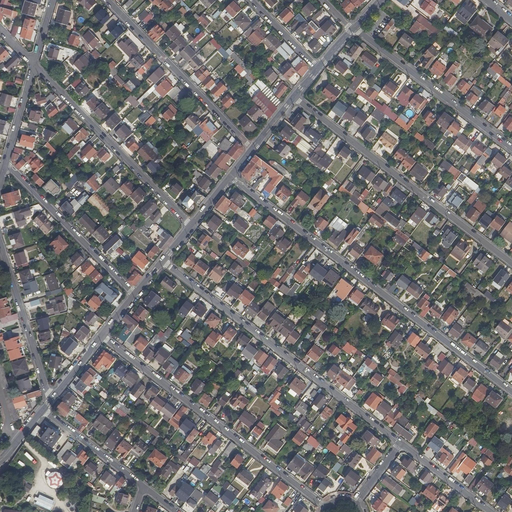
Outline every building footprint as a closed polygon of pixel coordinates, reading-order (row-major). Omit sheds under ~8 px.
[(2,0),(1,4),(0,6),(0,7),(1,8),(6,9),(9,0),(2,0)] [(96,3),(92,0),(78,0),(89,10),(96,3)] [(168,0),(164,0),(160,4),(159,5),(167,12),(168,11),(169,12),(172,9),(171,7),(173,5),(168,0)] [(199,0),(208,9),(215,2),(213,0),(199,0)] [(237,3),(234,0),(225,9),(234,18),(242,10),(236,4),(237,3)] [(298,0),(294,0),(290,5),(293,8),(300,2),(298,0)] [(354,6),(350,1),(348,0),(344,0),(341,4),(348,12),(354,6)] [(437,5),(431,0),(425,0),(420,7),(431,15),(435,9),(435,8),(437,5)] [(459,13),(468,21),(469,20),(477,10),(474,8),(476,6),(474,4),(470,0),(459,13)] [(23,14),(37,18),(38,14),(36,14),(38,5),(26,1),(23,14)] [(309,3),(302,10),(309,16),(316,10),(309,3)] [(6,9),(1,8),(0,9),(0,12),(4,14),(12,16),(11,17),(16,19),(18,13),(6,9)] [(105,25),(112,17),(102,8),(95,16),(105,25)] [(286,8),(279,15),(287,23),(294,16),(286,8)] [(60,10),(55,26),(66,30),(71,13),(60,10)] [(323,12),(320,10),(317,13),(307,23),(316,31),(319,29),(315,24),(314,23),(312,21),(312,20),(313,21),(316,19),(323,12)] [(213,16),(216,19),(221,13),(219,11),(213,16)] [(140,19),(142,21),(149,15),(146,12),(140,19)] [(235,21),(241,28),(249,20),(242,14),(235,21)] [(299,14),(296,16),(298,18),(297,20),(290,26),(293,29),(295,31),(298,28),(306,21),(303,19),(302,17),(299,14)] [(196,21),(199,24),(201,21),(206,26),(207,25),(208,25),(211,22),(203,15),(200,18),(200,17),(196,21)] [(420,16),(417,20),(426,27),(433,33),(436,36),(441,32),(420,16)] [(485,39),(493,29),(478,17),(470,27),(485,39)] [(27,18),(24,28),(34,31),(36,21),(27,18)] [(395,25),(398,22),(393,18),(389,23),(386,27),(384,30),(387,32),(390,28),(394,30),(396,28),(395,27),(396,26),(395,25)] [(112,19),(105,24),(107,28),(115,23),(112,19)] [(170,28),(162,20),(158,25),(165,33),(170,28)] [(249,20),(241,28),(243,30),(250,22),(249,20)] [(261,23),(258,20),(246,31),(248,33),(253,28),(255,30),(261,23)] [(424,30),(426,27),(417,20),(410,29),(415,33),(420,27),(424,30)] [(199,24),(204,30),(212,22),(211,22),(208,25),(207,25),(206,26),(201,21),(199,24)] [(307,23),(307,22),(306,21),(298,28),(295,31),(298,33),(303,29),(305,28),(306,30),(308,29),(313,34),(316,32),(307,23)] [(329,21),(322,28),(331,37),(338,30),(329,21)] [(166,33),(174,42),(181,35),(182,35),(176,29),(179,26),(176,23),(166,33)] [(158,25),(157,24),(155,27),(154,26),(152,27),(153,28),(148,34),(156,42),(165,33),(158,25)] [(455,34),(457,31),(447,25),(445,28),(455,34)] [(31,41),(34,31),(24,28),(21,38),(31,41)] [(262,41),(267,36),(264,33),(262,34),(257,29),(254,32),(248,38),(257,47),(262,41)] [(118,39),(123,34),(120,31),(115,36),(118,39)] [(100,42),(90,32),(83,38),(84,42),(88,47),(89,45),(93,49),(100,42)] [(204,35),(201,32),(196,38),(199,41),(204,35)] [(322,37),(316,32),(314,34),(312,36),(314,38),(318,41),(322,37)] [(488,43),(500,52),(508,42),(496,32),(488,43)] [(273,52),(276,50),(281,45),(270,33),(267,36),(262,41),(273,52)] [(414,41),(404,34),(399,42),(408,49),(414,41)] [(79,37),(71,35),(68,44),(78,47),(80,42),(79,41),(80,39),(79,37)] [(181,48),(183,50),(187,46),(189,44),(181,35),(174,42),(169,47),(176,53),(181,48)] [(214,38),(210,42),(218,51),(222,47),(214,38)] [(317,41),(315,39),(308,46),(315,53),(322,46),(317,41)] [(120,44),(122,46),(121,47),(131,58),(139,51),(129,40),(125,44),(122,42),(120,44)] [(276,50),(285,60),(294,51),(287,45),(284,41),(281,45),(276,50)] [(363,49),(356,44),(347,55),(354,60),(363,49)] [(423,64),(428,68),(440,53),(436,49),(433,45),(424,53),(427,58),(423,64)] [(92,54),(97,59),(107,50),(102,46),(96,52),(95,51),(92,54)] [(184,59),(188,63),(195,56),(196,55),(187,46),(183,50),(180,53),(185,58),(184,59)] [(266,54),(264,52),(263,50),(258,46),(253,52),(252,51),(251,53),(253,56),(255,54),(260,59),(266,54)] [(9,54),(2,47),(0,49),(0,59),(5,64),(11,57),(9,55),(9,54)] [(60,50),(52,47),(49,57),(57,60),(60,50)] [(372,67),(377,61),(365,52),(360,58),(372,67)] [(86,53),(83,56),(79,60),(81,62),(84,65),(87,68),(90,64),(88,62),(89,60),(87,58),(89,56),(86,53)] [(233,53),(230,56),(234,60),(238,64),(242,61),(233,53)] [(138,68),(140,69),(145,64),(146,63),(144,62),(145,62),(137,55),(130,61),(137,69),(138,68)] [(20,61),(15,56),(4,67),(6,69),(11,70),(20,61)] [(77,60),(75,58),(73,60),(70,56),(65,61),(72,68),(75,65),(74,64),(77,60)] [(195,56),(188,63),(196,71),(203,64),(195,56)] [(298,56),(290,64),(294,68),(302,77),(308,69),(308,65),(298,56)] [(154,62),(151,59),(146,63),(145,64),(148,68),(154,62)] [(249,76),(253,72),(242,61),(238,64),(243,69),(247,73),(249,76)] [(348,68),(340,61),(335,67),(343,74),(348,68)] [(437,61),(430,70),(438,76),(439,74),(442,71),(443,71),(446,68),(437,61)] [(455,61),(445,74),(447,76),(444,80),(451,86),(457,79),(451,74),(459,64),(455,61)] [(491,68),(498,73),(501,69),(495,63),(491,68)] [(271,81),(280,72),(273,65),(265,74),(271,81)] [(113,76),(114,78),(118,73),(114,69),(113,69),(110,66),(107,68),(109,69),(110,71),(109,72),(111,75),(113,76)] [(211,74),(203,66),(195,75),(202,82),(211,74)] [(493,78),(496,80),(500,75),(498,73),(491,68),(489,66),(487,69),(495,75),(493,78)] [(149,78),(155,84),(165,74),(159,68),(149,78)] [(85,71),(71,85),(83,97),(90,91),(84,85),(85,84),(81,80),(87,74),(85,71)] [(255,82),(249,76),(247,73),(244,76),(253,84),(255,82)] [(355,91),(364,79),(358,74),(349,87),(355,91)] [(295,75),(289,81),(293,84),(298,78),(295,75)] [(508,85),(510,87),(511,84),(500,75),(499,77),(508,84),(509,85),(508,85)] [(210,88),(212,90),(217,86),(217,85),(209,77),(203,83),(209,89),(210,88)] [(157,87),(154,91),(162,99),(174,88),(171,85),(172,83),(167,78),(158,86),(157,87)] [(273,92),(270,89),(259,78),(255,82),(279,106),(282,102),(274,96),(273,92)] [(390,79),(388,81),(392,84),(393,84),(398,88),(399,86),(390,79)] [(467,94),(469,91),(477,81),(475,79),(473,83),(471,84),(471,85),(467,83),(463,80),(458,87),(467,94)] [(131,93),(132,94),(138,89),(136,86),(130,81),(129,82),(124,86),(131,93)] [(388,81),(382,89),(387,93),(391,96),(398,88),(393,84),(392,84),(388,81)] [(227,88),(221,82),(217,85),(217,86),(212,92),(217,97),(224,91),(227,88)] [(279,106),(255,82),(253,84),(244,93),(246,94),(256,105),(264,113),(269,118),(279,106)] [(287,85),(284,83),(283,83),(283,84),(275,94),(279,98),(287,88),(286,86),(287,85)] [(137,102),(140,104),(145,99),(154,91),(157,87),(158,86),(155,84),(137,102)] [(340,93),(329,84),(322,92),(334,101),(340,93)] [(176,86),(167,95),(172,100),(181,91),(176,86)] [(405,105),(414,93),(406,87),(397,98),(405,105)] [(373,100),(378,93),(371,88),(366,94),(373,100)] [(487,96),(492,99),(497,93),(492,90),(487,96)] [(508,90),(500,101),(502,103),(505,100),(504,99),(510,92),(508,90)] [(467,94),(466,95),(468,97),(467,98),(473,103),(478,97),(479,95),(477,94),(476,96),(469,91),(467,94)] [(13,96),(2,93),(0,101),(0,105),(9,108),(11,104),(13,96)] [(425,100),(416,93),(410,102),(418,109),(425,100)] [(41,108),(45,109),(51,103),(56,99),(51,94),(46,100),(45,98),(41,99),(36,100),(38,105),(40,105),(41,108)] [(234,102),(234,103),(236,102),(238,100),(236,98),(234,100),(228,94),(221,101),(225,105),(228,108),(234,102)] [(364,109),(371,114),(376,108),(371,104),(369,102),(368,103),(362,98),(363,98),(363,97),(359,94),(355,98),(366,106),(364,109)] [(87,103),(94,111),(101,104),(93,97),(87,103)] [(478,107),(489,115),(492,110),(495,107),(486,99),(482,104),(481,103),(479,107),(478,107)] [(348,107),(338,100),(331,110),(341,117),(343,115),(348,107)] [(45,109),(51,120),(52,119),(52,118),(58,112),(57,110),(55,109),(51,103),(45,109)] [(495,107),(492,110),(495,113),(496,112),(502,117),(507,111),(500,105),(498,103),(495,107)] [(101,104),(94,111),(102,119),(110,111),(102,104),(101,104)] [(178,112),(171,105),(160,115),(166,121),(167,120),(168,121),(170,119),(171,119),(178,112)] [(256,121),(264,113),(256,105),(248,113),(256,121)] [(348,107),(343,115),(352,121),(353,119),(359,112),(349,105),(348,107)] [(386,108),(383,113),(385,114),(387,116),(392,109),(388,106),(386,108)] [(385,114),(383,113),(380,111),(376,108),(371,114),(370,115),(379,122),(385,114)] [(41,113),(32,110),(30,120),(39,122),(41,113)] [(359,112),(353,119),(362,126),(365,122),(368,118),(359,111),(359,112)] [(436,118),(436,117),(429,111),(423,118),(427,121),(426,123),(429,126),(436,118)] [(454,122),(454,121),(447,116),(448,115),(444,112),(437,122),(447,130),(454,122)] [(248,113),(246,115),(254,123),(256,121),(248,113)] [(511,114),(509,113),(501,123),(511,131),(511,129),(511,117),(511,115),(511,114)] [(291,125),(301,133),(305,128),(302,125),(307,120),(299,114),(291,125)] [(106,124),(113,130),(122,122),(115,115),(106,124)] [(163,123),(156,115),(153,118),(161,125),(163,123)] [(193,129),(201,122),(198,119),(196,116),(195,118),(192,115),(186,121),(188,124),(193,129)] [(250,132),(256,126),(254,123),(246,115),(245,115),(239,121),(250,132)] [(397,118),(394,122),(400,126),(407,131),(413,123),(410,121),(407,126),(405,124),(406,124),(398,117),(397,118)] [(78,128),(70,119),(62,126),(71,135),(78,128)] [(206,132),(213,125),(207,119),(200,126),(204,131),(206,132)] [(362,126),(357,132),(370,142),(376,134),(376,133),(376,130),(365,122),(362,126)] [(447,130),(445,133),(447,134),(450,133),(451,132),(456,136),(462,128),(454,122),(447,130)] [(120,138),(124,142),(132,134),(124,125),(117,132),(122,137),(120,138)] [(218,131),(213,125),(206,132),(211,138),(218,131)] [(286,126),(280,134),(288,140),(292,143),(298,135),(294,132),(286,126)] [(314,142),(317,144),(322,138),(309,128),(304,135),(314,142)] [(83,140),(84,139),(86,137),(89,134),(87,132),(83,129),(74,138),(78,142),(82,138),(83,140)] [(51,137),(52,139),(56,135),(48,131),(44,139),(49,141),(51,137)] [(381,137),(379,140),(384,143),(388,146),(392,149),(397,142),(387,134),(383,139),(381,137)] [(22,140),(34,144),(36,138),(33,137),(32,138),(23,135),(22,140)] [(460,135),(454,143),(466,152),(473,143),(470,141),(469,141),(460,135)] [(238,142),(232,136),(228,140),(235,146),(238,142)] [(235,146),(228,140),(225,138),(219,147),(225,151),(226,152),(231,156),(236,160),(243,151),(243,147),(238,142),(235,146)] [(180,145),(183,148),(185,150),(187,148),(190,145),(184,139),(178,144),(180,145)] [(212,141),(210,139),(198,150),(201,152),(212,141)] [(32,150),(34,144),(22,140),(20,145),(27,147),(27,149),(32,150)] [(139,148),(132,140),(126,145),(132,152),(136,149),(137,150),(139,148)] [(81,148),(81,149),(86,144),(83,141),(74,149),(73,149),(70,152),(74,155),(81,148)] [(480,158),(484,153),(487,149),(477,141),(471,150),(480,158)] [(275,151),(284,158),(292,149),(283,142),(275,151)] [(309,157),(313,152),(318,145),(317,144),(314,142),(305,154),(309,157)] [(55,155),(57,153),(48,143),(45,145),(52,152),(50,154),(52,158),(55,155)] [(149,163),(157,156),(146,144),(138,152),(149,163)] [(327,169),(333,161),(320,150),(323,146),(320,144),(318,145),(313,152),(314,153),(309,159),(322,169),(321,171),(324,173),(327,169)] [(82,152),(84,155),(81,157),(83,159),(86,157),(89,160),(97,152),(90,145),(82,152)] [(48,151),(44,147),(37,154),(42,159),(45,156),(44,155),(48,151)] [(111,156),(102,147),(96,154),(98,155),(105,162),(111,156)] [(307,160),(308,159),(309,157),(305,154),(296,147),(294,150),(307,160)] [(351,152),(344,147),(337,156),(339,157),(341,154),(346,159),(351,152)] [(187,148),(185,150),(191,157),(195,153),(193,150),(191,152),(187,148)] [(408,154),(400,148),(394,155),(398,158),(403,161),(408,155),(408,154)] [(225,151),(215,163),(215,164),(221,168),(225,164),(231,156),(226,152),(225,151)] [(480,158),(472,169),(475,172),(477,169),(478,169),(480,166),(488,156),(484,153),(480,158)] [(499,170),(503,165),(505,162),(501,159),(503,157),(498,153),(491,162),(495,165),(494,166),(499,170)] [(89,160),(91,162),(98,155),(96,154),(89,160)] [(149,163),(148,165),(149,166),(148,167),(154,174),(166,163),(159,154),(157,156),(149,163)] [(262,195),(266,198),(284,177),(271,167),(255,155),(251,160),(260,167),(261,165),(263,167),(264,166),(267,168),(266,170),(270,173),(268,175),(274,179),(263,192),(264,193),(262,195)] [(416,162),(408,155),(403,161),(401,164),(406,167),(410,170),(416,162)] [(31,160),(28,162),(34,169),(33,170),(36,174),(44,166),(35,156),(31,160)] [(16,166),(20,170),(28,162),(31,160),(29,158),(25,163),(22,159),(19,161),(20,162),(19,164),(16,166)] [(260,167),(251,160),(241,173),(242,175),(242,180),(247,183),(251,178),(253,176),(257,170),(259,171),(259,172),(261,174),(261,175),(262,176),(264,177),(268,173),(267,172),(260,167)] [(455,167),(444,160),(440,166),(439,166),(445,171),(446,169),(454,175),(451,178),(453,179),(455,181),(456,180),(458,178),(462,173),(455,167)] [(222,169),(221,168),(215,164),(212,167),(214,169),(216,170),(212,174),(216,177),(222,169)] [(271,167),(284,177),(286,174),(273,164),(271,167)] [(428,173),(417,164),(411,172),(422,181),(428,173)] [(508,179),(511,175),(511,173),(511,172),(503,165),(499,170),(498,172),(508,179)] [(371,182),(376,176),(364,167),(359,173),(371,182)] [(204,168),(202,171),(207,175),(210,177),(212,174),(211,173),(204,168)] [(79,180),(82,177),(77,172),(69,180),(72,183),(76,178),(79,180)] [(89,185),(96,192),(101,188),(94,181),(97,178),(100,175),(97,172),(88,180),(91,183),(89,185)] [(36,175),(32,178),(40,187),(44,183),(39,177),(40,176),(37,173),(36,175)] [(205,190),(208,186),(198,178),(195,176),(193,179),(196,181),(197,181),(200,183),(198,185),(205,190)] [(252,187),(255,189),(264,177),(262,176),(255,181),(251,186),(252,187)] [(198,178),(208,186),(211,182),(205,177),(203,179),(200,177),(200,178),(199,177),(198,178)] [(475,190),(479,186),(475,183),(472,181),(471,180),(467,177),(464,181),(475,190)] [(82,186),(86,182),(82,178),(79,181),(75,185),(81,192),(85,189),(82,186)] [(113,195),(120,188),(120,187),(111,178),(103,185),(113,195)] [(379,178),(375,184),(382,189),(383,190),(388,184),(379,178)] [(54,183),(51,180),(44,188),(47,192),(49,190),(51,193),(53,191),(54,191),(55,191),(56,191),(58,189),(58,188),(58,187),(55,184),(56,183),(55,182),(54,183)] [(65,184),(70,189),(74,185),(72,183),(69,180),(65,184)] [(132,194),(137,189),(128,180),(120,187),(120,188),(129,197),(132,194)] [(92,196),(96,192),(89,185),(86,182),(82,186),(85,189),(87,191),(92,196)] [(174,185),(181,191),(183,189),(175,182),(174,185)] [(446,194),(451,187),(452,186),(449,185),(449,184),(446,188),(443,186),(440,189),(437,187),(434,192),(442,198),(446,194)] [(178,195),(181,191),(174,185),(170,189),(178,195)] [(386,197),(389,194),(388,193),(393,188),(389,185),(385,191),(383,194),(386,197)] [(353,195),(341,186),(338,190),(349,199),(353,195)] [(291,194),(283,187),(276,196),(276,198),(279,200),(281,200),(281,199),(285,201),(291,194)] [(147,195),(139,188),(131,196),(138,204),(147,195)] [(369,191),(366,189),(358,199),(361,201),(369,191)] [(402,205),(407,198),(396,189),(391,196),(402,205)] [(199,206),(208,195),(201,190),(199,193),(196,190),(191,198),(188,195),(182,202),(189,208),(195,202),(199,206)] [(294,199),(303,206),(310,198),(301,190),(294,199)] [(329,197),(320,190),(308,205),(312,208),(310,209),(316,214),(329,197)] [(18,191),(8,194),(10,203),(19,200),(18,196),(19,196),(18,191)] [(104,218),(113,210),(106,202),(96,192),(92,196),(90,198),(88,200),(104,218)] [(230,200),(238,207),(241,209),(246,203),(241,199),(243,197),(236,192),(230,200)] [(464,200),(455,192),(448,202),(457,209),(464,200)] [(473,193),(467,201),(471,204),(475,199),(476,196),(477,194),(474,192),(473,193)] [(70,218),(88,200),(90,198),(85,193),(77,201),(75,199),(72,202),(69,200),(62,206),(69,213),(67,215),(70,218)] [(224,195),(215,206),(224,213),(226,211),(229,207),(232,209),(236,212),(237,211),(236,210),(238,207),(230,200),(224,195)] [(358,199),(353,195),(349,199),(358,205),(360,208),(364,203),(361,201),(358,199)] [(387,197),(383,202),(390,208),(393,205),(392,203),(392,202),(389,200),(390,200),(387,197)] [(158,207),(151,200),(140,211),(146,218),(158,207)] [(383,202),(382,202),(375,212),(376,212),(380,216),(387,221),(392,225),(396,219),(387,213),(391,209),(390,208),(383,202)] [(365,214),(370,208),(364,203),(360,208),(365,214)] [(482,209),(478,205),(475,209),(473,208),(467,216),(474,222),(481,214),(479,212),(481,209),(482,209)] [(419,207),(410,218),(418,224),(427,213),(419,207)] [(15,213),(19,228),(21,228),(20,226),(27,224),(25,217),(25,216),(31,214),(29,208),(15,213)] [(154,216),(152,214),(149,217),(155,222),(156,222),(158,224),(161,220),(159,218),(162,215),(158,211),(154,216)] [(252,217),(257,221),(261,216),(256,212),(252,217)] [(426,214),(423,218),(425,220),(433,226),(434,224),(439,218),(431,213),(429,212),(426,214)] [(494,219),(485,213),(479,222),(487,228),(490,224),(494,219)] [(33,221),(40,228),(47,221),(48,220),(41,214),(33,221)] [(92,235),(93,234),(98,228),(85,214),(78,221),(92,235)] [(214,224),(217,221),(218,219),(214,215),(207,225),(211,228),(214,224)] [(384,222),(385,223),(387,221),(380,216),(379,217),(378,216),(377,217),(374,215),(369,221),(373,224),(375,222),(381,227),(384,222)] [(494,219),(490,224),(498,231),(505,221),(497,215),(494,219)] [(271,229),(274,225),(277,221),(269,216),(264,223),(271,229)] [(345,228),(347,225),(336,216),(334,219),(345,228)] [(328,223),(320,217),(315,224),(323,230),(328,223)] [(238,229),(239,230),(243,233),(249,226),(245,222),(244,221),(239,218),(233,225),(238,229)] [(343,231),(345,228),(334,219),(329,225),(338,231),(336,233),(334,232),(329,239),(333,243),(343,231)] [(392,225),(396,228),(400,223),(396,219),(392,225)] [(47,236),(54,228),(47,221),(40,228),(47,236)] [(385,223),(396,231),(397,229),(396,228),(392,225),(387,221),(385,223)] [(511,222),(510,222),(501,234),(511,242),(511,222)] [(369,225),(367,223),(360,232),(355,238),(358,241),(363,235),(362,235),(369,225)] [(269,231),(268,233),(270,234),(271,233),(279,239),(284,233),(274,225),(271,229),(269,231)] [(93,234),(102,244),(110,236),(100,226),(98,228),(93,234)] [(163,251),(173,238),(159,226),(153,233),(148,238),(163,251)] [(360,232),(354,228),(348,235),(354,240),(355,238),(360,232)] [(445,240),(451,244),(458,235),(449,228),(442,237),(445,240)] [(404,237),(406,236),(402,233),(400,231),(398,230),(397,229),(396,231),(397,232),(401,235),(404,237)] [(435,238),(440,232),(436,229),(431,235),(435,238)] [(346,233),(343,231),(333,243),(337,246),(343,237),(346,233)] [(199,241),(196,244),(200,248),(202,249),(204,245),(205,246),(211,238),(204,232),(198,240),(199,241)] [(219,232),(213,235),(217,242),(223,239),(219,232)] [(21,234),(10,237),(14,249),(24,246),(21,234)] [(103,248),(107,252),(114,245),(121,239),(116,234),(103,248)] [(402,246),(406,242),(403,239),(397,235),(393,239),(402,246)] [(68,245),(59,236),(54,241),(50,246),(59,255),(64,250),(68,245)] [(283,236),(276,246),(285,253),(292,243),(283,236)] [(418,251),(421,247),(412,240),(410,238),(407,242),(406,243),(411,246),(412,247),(412,246),(418,251)] [(467,246),(460,241),(453,250),(460,255),(467,246)] [(244,247),(242,245),(238,242),(232,249),(237,253),(239,254),(243,258),(249,250),(244,247)] [(364,256),(372,262),(379,252),(372,246),(371,246),(369,244),(364,251),(362,253),(364,255),(364,256)] [(110,255),(115,251),(117,248),(114,245),(107,252),(110,255)] [(357,259),(362,253),(364,251),(356,245),(350,253),(357,259)] [(146,252),(148,254),(147,255),(151,258),(159,249),(155,246),(153,249),(151,248),(149,250),(151,251),(150,252),(148,250),(146,252)] [(467,246),(460,255),(463,258),(470,248),(467,246)] [(428,252),(426,251),(421,247),(418,251),(421,253),(419,256),(425,260),(427,257),(425,255),(428,252)] [(235,260),(238,258),(228,250),(226,253),(235,260)] [(145,259),(146,257),(144,255),(140,252),(139,251),(132,260),(137,264),(143,269),(149,261),(145,259)] [(212,252),(210,255),(219,262),(221,258),(212,252)] [(379,252),(372,262),(376,264),(383,255),(379,252)] [(27,263),(24,253),(14,256),(17,266),(27,263)] [(77,253),(70,260),(77,267),(85,260),(77,253)] [(193,268),(199,259),(192,253),(184,262),(187,265),(188,264),(193,268)] [(493,263),(481,254),(474,263),(485,273),(493,263)] [(228,270),(238,278),(248,266),(246,264),(244,263),(238,258),(228,270)] [(199,260),(193,268),(204,275),(209,268),(199,260)] [(85,274),(86,273),(88,275),(95,269),(88,262),(85,265),(85,264),(81,268),(84,270),(82,272),(85,274)] [(330,270),(333,266),(329,263),(324,269),(329,272),(330,270)] [(227,272),(217,264),(209,275),(219,282),(227,272)] [(450,269),(444,265),(442,267),(450,273),(449,273),(454,277),(457,274),(450,269)] [(133,275),(127,281),(131,285),(135,285),(142,276),(139,274),(141,272),(135,267),(134,266),(129,271),(133,275)] [(283,283),(295,269),(292,266),(287,272),(288,273),(281,283),(282,284),(283,283)] [(278,268),(268,281),(277,288),(279,289),(282,285),(274,279),(281,270),(278,268)] [(20,273),(23,283),(33,280),(30,270),(20,273)] [(103,277),(96,270),(89,277),(96,284),(103,277)] [(300,281),(298,284),(300,286),(304,280),(307,276),(299,270),(294,276),(300,281)] [(339,277),(330,270),(329,272),(323,280),(320,284),(324,287),(327,283),(332,287),(339,277)] [(385,271),(382,275),(389,281),(394,275),(388,270),(386,272),(385,271)] [(502,270),(494,280),(502,286),(510,276),(502,270)] [(52,277),(51,274),(46,276),(51,290),(59,288),(55,277),(52,277)] [(412,283),(402,275),(396,283),(398,284),(397,285),(400,288),(401,286),(406,290),(407,289),(412,283)] [(166,276),(160,284),(171,293),(177,285),(166,276)] [(33,280),(23,283),(26,295),(39,291),(36,279),(33,280)] [(353,288),(342,279),(331,293),(335,296),(337,293),(345,298),(353,288)] [(102,281),(93,290),(100,295),(104,299),(111,304),(119,294),(102,281)] [(222,290),(226,293),(227,293),(233,285),(229,282),(222,290)] [(476,289),(467,282),(464,286),(476,295),(479,291),(476,289)] [(233,285),(227,293),(230,295),(231,294),(238,299),(244,291),(234,283),(233,285)] [(282,284),(282,285),(279,289),(288,296),(290,298),(300,286),(298,284),(294,289),(291,286),(289,288),(283,283),(282,284)] [(423,292),(412,283),(407,289),(418,298),(423,292)] [(359,304),(365,296),(359,292),(360,291),(357,288),(350,297),(359,304)] [(418,298),(407,289),(406,290),(417,299),(418,298)] [(244,291),(238,299),(248,307),(252,301),(255,297),(245,290),(244,291)] [(162,298),(152,291),(144,303),(145,304),(144,305),(146,306),(147,305),(152,309),(158,301),(159,302),(162,298)] [(488,302),(490,300),(480,292),(478,295),(488,302)] [(496,298),(488,292),(485,295),(494,301),(496,298)] [(423,310),(419,315),(422,317),(431,305),(430,304),(430,303),(427,301),(430,297),(426,294),(417,305),(423,310)] [(93,313),(104,299),(100,295),(98,298),(94,295),(93,298),(92,297),(91,298),(92,299),(88,304),(91,307),(90,308),(89,307),(88,308),(92,312),(93,313)] [(77,302),(77,301),(71,298),(68,297),(68,308),(71,308),(73,302),(75,303),(76,302),(77,302)] [(357,306),(359,304),(350,297),(348,299),(357,306)] [(359,308),(364,312),(371,303),(380,309),(367,299),(359,308)] [(6,301),(0,302),(0,319),(0,320),(1,319),(8,317),(12,316),(9,307),(7,308),(6,304),(7,304),(6,301)] [(194,307),(187,301),(180,310),(187,315),(194,307)] [(248,307),(245,311),(255,319),(257,315),(262,308),(252,301),(248,307)] [(65,310),(63,303),(58,304),(57,303),(51,304),(47,306),(49,314),(55,313),(54,312),(59,310),(60,311),(65,310)] [(207,309),(199,303),(193,310),(202,317),(207,309)] [(371,303),(364,312),(364,313),(367,316),(372,319),(380,309),(371,303)] [(442,309),(434,304),(430,309),(433,312),(431,313),(434,316),(439,319),(443,313),(440,311),(442,309)] [(264,306),(262,308),(257,315),(265,321),(272,312),(264,306)] [(143,321),(149,313),(141,307),(135,315),(143,321)] [(449,326),(459,313),(450,307),(441,319),(444,322),(444,323),(449,326)] [(319,308),(314,315),(320,320),(325,313),(319,308)] [(293,311),(288,318),(295,323),(300,316),(293,311)] [(93,325),(99,317),(93,313),(92,312),(88,316),(87,318),(86,320),(87,321),(86,323),(89,325),(90,323),(93,325)] [(220,319),(212,313),(206,321),(214,327),(220,319)] [(285,321),(275,313),(268,322),(274,326),(273,328),(277,331),(277,330),(285,321)] [(316,318),(313,316),(310,313),(307,317),(313,321),(316,318)] [(388,313),(382,322),(393,330),(400,321),(392,315),(391,315),(388,313)] [(120,338),(125,342),(139,324),(136,321),(135,323),(131,320),(133,319),(127,315),(123,320),(128,324),(130,325),(120,338)] [(335,324),(340,320),(335,315),(331,319),(335,324)] [(372,319),(367,316),(364,320),(368,324),(372,319)] [(49,317),(38,320),(41,331),(52,329),(49,317)] [(287,318),(285,321),(277,330),(288,338),(293,330),(296,327),(290,322),(291,320),(287,318)] [(322,323),(318,319),(316,321),(317,322),(312,329),(317,333),(313,338),(317,341),(324,332),(326,329),(327,327),(324,325),(323,326),(321,324),(322,323)] [(459,320),(450,332),(457,337),(463,330),(461,328),(464,323),(459,320)] [(505,339),(511,329),(501,321),(495,329),(502,335),(501,336),(505,339)] [(139,324),(125,342),(129,344),(126,347),(129,349),(132,344),(144,328),(139,324)] [(74,337),(81,342),(83,339),(84,339),(90,332),(82,325),(81,326),(82,327),(80,330),(78,332),(74,337)] [(229,327),(222,336),(230,341),(237,333),(229,327)] [(166,341),(173,331),(169,328),(161,338),(166,341)] [(187,341),(193,335),(187,329),(181,335),(187,341)] [(293,330),(288,338),(286,340),(289,343),(290,341),(294,344),(301,336),(293,330)] [(391,343),(393,344),(395,346),(403,336),(396,331),(388,341),(391,343)] [(40,340),(41,344),(51,342),(50,339),(51,339),(50,332),(40,334),(41,340),(40,340)] [(243,346),(245,348),(248,344),(251,340),(242,333),(239,337),(240,338),(237,342),(238,342),(238,343),(239,345),(237,347),(240,349),(243,346)] [(413,333),(411,336),(410,337),(407,341),(415,347),(421,339),(413,333)] [(157,339),(164,344),(166,341),(161,338),(156,334),(154,336),(150,341),(153,344),(157,339)] [(472,347),(477,340),(468,334),(462,341),(471,348),(472,347)] [(19,336),(6,341),(9,351),(23,346),(19,336)] [(140,337),(134,344),(137,346),(136,347),(140,350),(147,342),(140,337)] [(191,345),(184,340),(182,342),(189,348),(191,345)] [(489,348),(480,340),(473,348),(483,356),(489,348)] [(414,351),(425,360),(427,358),(427,357),(428,357),(432,350),(421,341),(414,351)] [(258,351),(248,344),(245,348),(242,353),(251,360),(255,355),(258,351)] [(340,350),(333,345),(329,350),(336,356),(340,350)] [(23,346),(9,351),(12,361),(26,357),(23,346)] [(318,361),(323,354),(313,346),(308,353),(318,361)] [(150,347),(149,349),(148,348),(143,355),(150,360),(156,354),(150,350),(151,348),(150,347)] [(154,357),(164,364),(171,355),(161,347),(154,357)] [(257,357),(255,358),(258,361),(257,363),(261,366),(268,356),(270,357),(273,352),(271,350),(267,355),(260,349),(258,351),(255,355),(257,357)] [(104,351),(93,365),(99,369),(103,364),(109,368),(116,360),(104,351)] [(438,359),(442,362),(446,356),(442,353),(438,359)] [(0,355),(0,378),(14,424),(21,422),(3,364),(2,363),(0,355)] [(54,356),(52,356),(50,367),(60,368),(62,358),(56,357),(56,356),(54,355),(54,356)] [(266,362),(261,368),(261,369),(263,370),(266,367),(268,364),(271,366),(271,365),(273,366),(274,365),(276,366),(279,362),(271,356),(266,362)] [(500,359),(496,356),(490,363),(498,368),(504,359),(502,357),(500,359)] [(371,360),(368,358),(367,359),(361,366),(371,374),(378,365),(371,360)] [(430,359),(427,362),(426,364),(429,367),(430,367),(432,369),(437,364),(430,359)] [(30,372),(26,360),(13,364),(17,376),(30,372)] [(438,369),(448,377),(450,375),(455,368),(445,360),(438,369)] [(166,376),(168,378),(172,374),(178,366),(180,364),(178,362),(177,364),(174,362),(173,363),(169,361),(167,363),(166,362),(163,367),(169,372),(166,376)] [(113,372),(122,379),(129,371),(125,367),(119,364),(113,372)] [(275,371),(279,375),(282,377),(283,378),(289,370),(281,364),(275,371)] [(335,380),(336,379),(342,371),(335,365),(327,375),(335,380)] [(183,369),(178,366),(172,374),(183,383),(189,374),(187,372),(187,371),(184,368),(183,369)] [(94,377),(97,373),(90,368),(81,379),(81,380),(88,385),(95,377),(94,377)] [(450,375),(461,384),(469,374),(460,368),(458,370),(455,368),(450,375)] [(239,369),(234,375),(238,379),(243,372),(239,369)] [(388,373),(394,377),(396,374),(396,373),(391,369),(388,373)] [(131,386),(132,386),(134,384),(139,377),(130,370),(125,377),(123,380),(131,386)] [(351,380),(352,378),(342,371),(336,379),(342,384),(342,385),(345,387),(351,380)] [(371,380),(378,386),(383,379),(376,373),(371,380)] [(296,394),(297,392),(300,394),(307,385),(296,377),(290,386),(293,389),(291,391),(296,394)] [(33,389),(30,378),(19,382),(23,392),(33,389)] [(463,385),(473,393),(478,386),(469,378),(463,385)] [(191,389),(198,395),(206,386),(197,379),(192,385),(194,386),(191,389)] [(91,388),(88,385),(81,380),(78,383),(75,387),(82,393),(85,389),(88,391),(91,388)] [(355,383),(351,380),(345,387),(345,388),(349,391),(355,383)] [(396,383),(406,390),(408,388),(405,386),(399,381),(398,380),(396,383)] [(146,387),(139,382),(134,388),(131,393),(137,397),(146,387)] [(221,387),(214,382),(211,385),(218,391),(221,387)] [(478,386),(473,393),(471,395),(481,402),(488,392),(479,385),(478,386)] [(131,393),(134,388),(132,386),(131,386),(127,390),(127,389),(124,394),(128,397),(131,393)] [(152,396),(155,398),(156,396),(160,392),(152,386),(145,396),(149,400),(152,396)] [(257,394),(249,388),(247,391),(254,398),(257,394)] [(41,390),(29,394),(31,402),(38,400),(38,398),(41,397),(41,395),(42,395),(41,390)] [(316,399),(320,394),(315,390),(311,395),(316,399)] [(267,400),(266,402),(271,405),(280,394),(277,391),(269,401),(267,400)] [(492,391),(485,400),(494,406),(500,397),(492,391)] [(62,400),(70,406),(77,398),(69,392),(62,400)] [(213,399),(205,393),(199,401),(207,407),(213,399)] [(14,399),(15,403),(28,399),(30,405),(32,405),(31,402),(29,394),(14,399)] [(248,401),(238,394),(231,404),(235,407),(237,404),(242,408),(248,401)] [(327,399),(321,394),(314,403),(320,408),(327,399)] [(218,402),(224,407),(230,400),(223,395),(218,402)] [(155,398),(151,404),(161,411),(167,403),(164,400),(163,401),(156,396),(155,398)] [(370,401),(368,404),(371,406),(370,408),(374,411),(383,400),(377,396),(372,402),(370,401)] [(415,400),(422,406),(422,405),(425,401),(418,396),(415,400)] [(376,409),(386,417),(392,410),(393,408),(382,401),(376,409)] [(425,401),(422,405),(431,412),(434,408),(425,401)] [(71,409),(62,402),(56,409),(65,417),(71,409)] [(304,415),(304,414),(310,407),(302,402),(297,409),(304,415)] [(173,408),(167,403),(161,411),(171,418),(173,416),(178,410),(174,407),(173,408)] [(397,404),(385,419),(393,425),(402,413),(398,411),(401,407),(397,404)] [(121,406),(119,409),(127,414),(129,411),(121,406)] [(168,422),(178,429),(180,427),(182,424),(178,421),(187,409),(183,406),(174,418),(173,416),(171,418),(168,422)] [(281,413),(271,406),(269,408),(279,416),(281,413)] [(321,416),(323,417),(325,418),(325,419),(326,420),(326,419),(327,419),(330,416),(334,412),(327,406),(321,415),(321,416)] [(78,430),(81,432),(89,422),(74,410),(71,414),(83,423),(78,430)] [(244,411),(238,419),(250,428),(256,420),(244,411)] [(437,413),(447,421),(448,419),(442,414),(440,412),(438,411),(437,413)] [(290,413),(287,418),(294,422),(297,417),(290,413)] [(304,415),(297,425),(301,428),(305,431),(306,432),(312,425),(305,420),(307,416),(304,414),(304,415)] [(113,424),(101,415),(94,424),(98,427),(98,426),(106,432),(113,424)] [(339,428),(340,429),(349,418),(348,417),(347,419),(341,415),(336,421),(342,425),(339,428)] [(393,428),(400,433),(407,424),(403,421),(405,418),(403,416),(401,419),(400,419),(393,428)] [(182,424),(180,427),(190,435),(195,429),(196,426),(187,418),(182,424)] [(349,418),(340,429),(347,434),(347,435),(344,439),(347,441),(350,437),(353,433),(352,433),(357,427),(351,422),(352,421),(349,418)] [(511,423),(508,420),(503,426),(511,433),(511,423)] [(138,423),(137,422),(129,432),(131,434),(135,429),(139,427),(140,425),(138,423)] [(309,434),(310,435),(317,425),(314,422),(312,425),(306,432),(308,433),(309,434)] [(318,430),(324,424),(321,422),(316,428),(318,430)] [(439,427),(433,422),(424,433),(430,438),(439,427)] [(407,424),(400,433),(410,441),(414,436),(408,432),(413,426),(409,423),(407,424)] [(32,432),(34,433),(53,448),(61,437),(54,431),(45,424),(41,429),(37,426),(32,432)] [(265,440),(268,442),(270,444),(269,445),(278,452),(284,444),(279,440),(287,430),(278,424),(265,440)] [(157,437),(160,433),(150,425),(147,429),(157,437)] [(256,426),(251,432),(258,438),(263,432),(256,426)] [(475,439),(477,436),(465,427),(463,430),(468,434),(472,437),(475,439)] [(301,428),(292,439),(300,445),(306,438),(306,439),(308,437),(304,433),(305,431),(301,428)] [(200,432),(195,429),(190,435),(187,438),(192,442),(194,440),(200,432)] [(122,437),(114,431),(104,443),(112,449),(122,437)] [(372,446),(374,447),(375,448),(381,440),(368,431),(362,438),(363,439),(372,446)] [(207,437),(205,436),(201,440),(205,443),(206,442),(208,443),(209,441),(212,443),(216,437),(210,433),(207,437)] [(132,441),(126,436),(125,438),(135,445),(138,441),(134,439),(132,441)] [(311,436),(307,441),(316,449),(318,447),(320,444),(321,443),(316,440),(311,436)] [(445,444),(435,436),(428,445),(438,452),(445,444)] [(152,447),(159,439),(157,437),(150,445),(152,447)] [(472,437),(469,442),(474,446),(478,442),(475,439),(472,437)] [(125,457),(132,448),(135,445),(125,438),(116,448),(123,453),(122,454),(125,457)] [(132,448),(143,456),(149,447),(139,439),(138,441),(135,445),(132,448)] [(212,448),(212,447),(211,448),(209,451),(213,455),(218,448),(220,446),(223,442),(219,439),(212,448)] [(363,439),(362,441),(371,448),(372,446),(363,439)] [(39,440),(36,443),(49,453),(51,450),(39,440)] [(183,453),(181,456),(182,457),(186,460),(192,452),(190,451),(196,442),(194,440),(192,442),(191,443),(183,453)] [(68,442),(55,458),(60,462),(62,461),(63,459),(68,452),(70,450),(73,446),(68,442)] [(236,445),(232,442),(224,451),(225,452),(228,455),(236,445)] [(478,442),(474,446),(472,450),(481,457),(485,453),(488,449),(486,447),(483,451),(477,447),(480,443),(478,442)] [(329,443),(326,447),(330,450),(336,455),(343,447),(340,444),(337,449),(329,443)] [(201,456),(203,458),(209,451),(211,448),(206,445),(202,451),(204,452),(201,456)] [(374,463),(382,453),(375,448),(374,447),(373,449),(372,449),(371,450),(372,451),(367,457),(374,463)] [(351,453),(345,462),(354,468),(362,457),(354,450),(351,448),(349,451),(351,453)] [(454,456),(446,450),(445,451),(442,448),(435,457),(447,466),(454,456)] [(155,460),(160,453),(155,449),(149,456),(155,460)] [(496,460),(498,457),(488,449),(485,453),(480,459),(489,466),(494,459),(496,460)] [(81,463),(83,465),(90,456),(82,450),(77,456),(79,458),(80,459),(84,461),(83,462),(82,462),(81,463)] [(34,505),(56,471),(27,452),(20,463),(31,470),(35,463),(44,469),(25,500),(34,505)] [(68,452),(63,459),(70,464),(75,458),(68,452)] [(167,458),(160,453),(155,460),(162,465),(167,458)] [(456,471),(467,456),(463,453),(450,470),(454,473),(456,471)] [(238,454),(231,463),(238,467),(244,459),(238,454)] [(77,456),(71,465),(73,466),(79,458),(77,456)] [(292,461),(288,466),(298,473),(299,472),(305,464),(295,456),(292,461)] [(468,475),(469,474),(476,464),(477,464),(467,456),(456,471),(459,473),(461,470),(468,475)] [(412,474),(417,468),(414,466),(415,465),(414,464),(415,462),(410,459),(408,461),(405,459),(402,463),(402,464),(402,465),(404,467),(405,466),(410,470),(409,472),(412,474)] [(98,467),(93,463),(93,462),(91,460),(85,468),(92,474),(98,467)] [(210,477),(209,478),(216,483),(218,480),(213,476),(215,474),(214,475),(216,476),(217,475),(219,477),(223,473),(218,469),(219,467),(219,466),(222,463),(218,460),(213,466),(214,466),(207,475),(210,477)] [(167,466),(166,465),(161,472),(167,477),(172,470),(176,473),(179,469),(178,467),(178,466),(177,465),(176,466),(170,461),(167,466)] [(305,464),(299,472),(303,476),(302,477),(305,480),(314,467),(307,462),(305,464)] [(208,464),(202,472),(206,475),(212,468),(208,464)] [(320,464),(312,474),(316,477),(317,475),(323,480),(325,478),(330,472),(320,464)] [(511,468),(509,466),(509,465),(507,464),(503,469),(511,475),(511,468)] [(398,465),(392,473),(400,480),(406,471),(398,465)] [(254,478),(242,469),(237,476),(249,485),(254,478)] [(360,477),(351,470),(345,479),(353,486),(360,477)] [(48,504),(67,476),(60,471),(42,500),(48,504)] [(116,479),(107,471),(101,479),(110,486),(116,479)] [(430,484),(433,480),(430,478),(430,477),(429,476),(431,474),(426,471),(421,478),(427,483),(429,484),(430,484)] [(473,477),(469,474),(468,475),(464,480),(468,483),(473,477)] [(271,481),(265,476),(252,493),(258,498),(271,481)] [(397,484),(387,476),(382,482),(392,490),(397,484)] [(126,480),(122,477),(113,488),(116,490),(119,487),(120,488),(122,485),(123,483),(126,480)] [(480,481),(476,486),(486,494),(493,485),(483,477),(480,481)] [(334,484),(325,478),(323,480),(318,488),(324,492),(328,486),(331,489),(334,484)] [(469,489),(472,491),(476,486),(480,481),(476,479),(469,489)] [(280,481),(271,493),(276,497),(279,493),(282,495),(288,487),(280,481)] [(180,489),(176,494),(186,502),(187,500),(191,495),(195,490),(185,482),(180,489)] [(434,490),(435,488),(430,484),(429,484),(428,487),(423,493),(433,501),(439,493),(434,490)] [(228,487),(226,490),(222,495),(224,497),(225,498),(227,500),(229,500),(232,503),(235,499),(236,498),(238,495),(237,494),(239,491),(237,490),(233,494),(230,492),(234,487),(233,487),(230,485),(228,487)] [(176,494),(180,489),(175,486),(170,494),(174,497),(176,494)] [(78,487),(76,490),(84,495),(86,492),(78,487)] [(378,498),(379,498),(387,504),(394,496),(385,489),(381,494),(378,498)] [(209,491),(203,500),(213,508),(219,499),(209,491)] [(119,493),(116,502),(126,505),(129,496),(122,493),(122,494),(119,493)] [(441,494),(440,493),(439,493),(433,501),(435,503),(440,496),(441,494)] [(92,494),(92,495),(92,496),(92,499),(101,502),(105,498),(92,494)] [(197,503),(200,499),(194,494),(192,496),(191,495),(187,500),(188,501),(187,503),(194,508),(198,504),(197,503)] [(497,503),(505,510),(511,501),(511,500),(504,494),(497,503)] [(439,511),(441,511),(450,501),(444,497),(443,498),(440,496),(435,503),(433,507),(439,511)] [(379,511),(382,511),(387,505),(387,504),(379,498),(372,506),(379,511)] [(267,511),(275,511),(279,507),(269,500),(263,509),(267,511)] [(242,505),(236,501),(233,504),(240,509),(242,505)] [(307,511),(309,510),(300,503),(294,511),(296,511),(307,511)]
